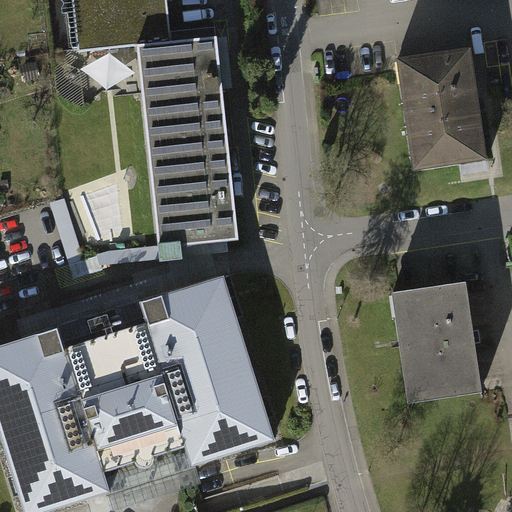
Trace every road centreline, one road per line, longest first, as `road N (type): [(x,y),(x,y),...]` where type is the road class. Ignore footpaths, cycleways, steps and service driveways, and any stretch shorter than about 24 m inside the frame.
road 1 (residential): [(356,511),(328,410),(305,245)]
road 2 (residential): [(305,245),(281,0)]
road 3 (residential): [(511,211),(305,245)]
